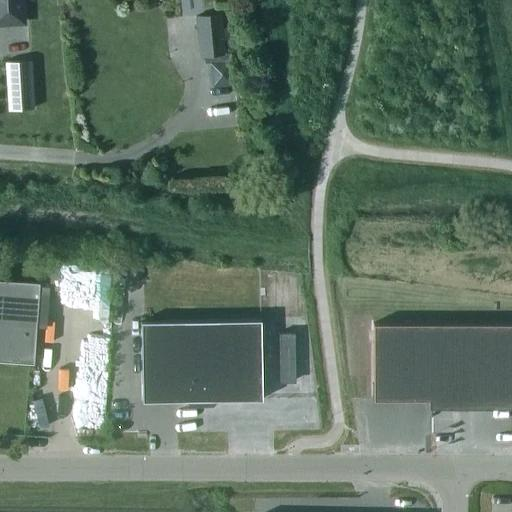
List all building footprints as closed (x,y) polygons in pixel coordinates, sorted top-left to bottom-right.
[(0,0),(0,18),(21,17),(19,0),(0,0)] [(220,13),(195,16),(199,57),(205,56),(205,64),(209,64),(230,62),(229,54),(224,54),(223,42),(220,13)] [(5,61),(8,109),(32,108),(29,60),(5,61)] [(230,62),(209,64),(212,87),(232,85),(230,62)] [(0,360),(32,362),(38,281),(0,278),(0,360)] [(140,321),(141,401),(260,399),(260,319),(140,321)] [(511,323),(372,323),(372,399),(431,399),(431,407),(511,407),(511,323)]
